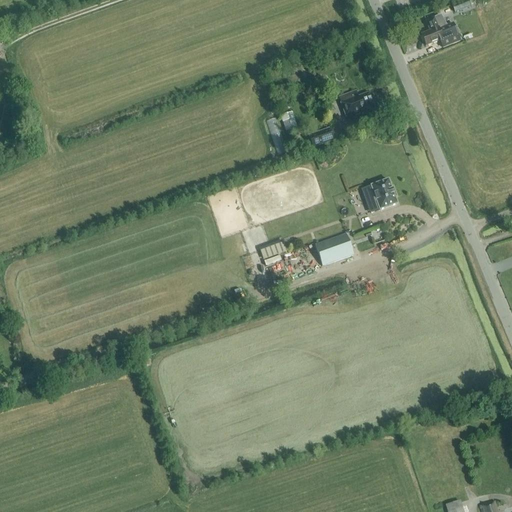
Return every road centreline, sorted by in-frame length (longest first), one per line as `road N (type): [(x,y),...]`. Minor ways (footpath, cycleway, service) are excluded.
road 1 (tertiary): [(511,335),(370,0)]
road 2 (track): [(117,0),(0,49)]
